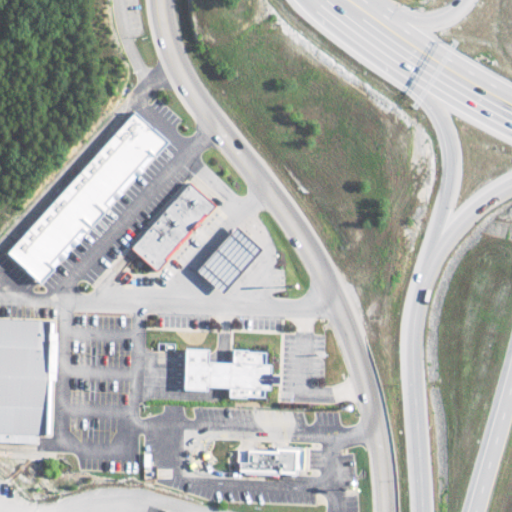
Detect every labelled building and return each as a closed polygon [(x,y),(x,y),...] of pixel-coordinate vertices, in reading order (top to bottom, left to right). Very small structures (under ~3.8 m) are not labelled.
[(2,256),(35,286),(165,141),(131,111),(2,256)] [(212,206),(185,182),(126,250),(153,274),(212,206)] [(191,272),(216,296),(258,252),(232,228),(191,272)] [(176,388),(200,390),(200,386),(222,387),(222,394),(262,396),(264,363),(259,363),(260,351),(227,349),(226,362),(202,361),(203,349),(178,347),(176,388)] [(232,448),(232,470),(296,471),(296,449),(232,448)]
